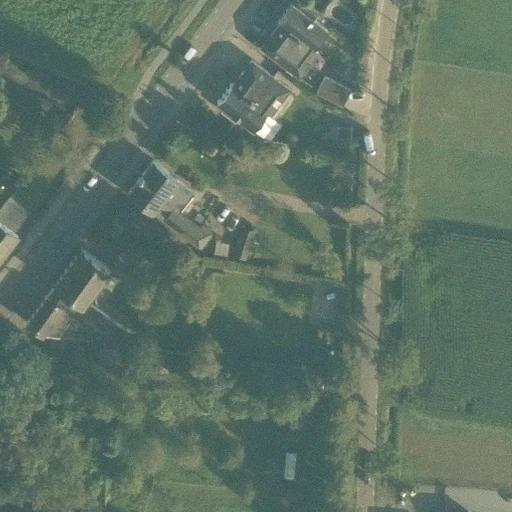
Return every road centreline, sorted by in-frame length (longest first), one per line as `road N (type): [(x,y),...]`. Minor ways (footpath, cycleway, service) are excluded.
road 1 (unclassified): [(391,0),(379,92),(365,511)]
road 2 (secondary): [(0,312),(237,0)]
